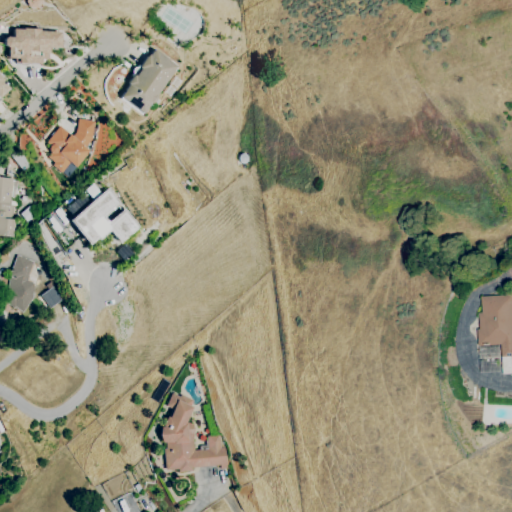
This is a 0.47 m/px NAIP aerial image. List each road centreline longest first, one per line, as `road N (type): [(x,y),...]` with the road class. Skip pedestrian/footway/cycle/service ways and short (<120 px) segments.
road 1 (residential): [(0,392),(50,415),(77,399),(91,374),(88,335),(103,285)]
road 2 (residential): [(113,41),(0,134)]
